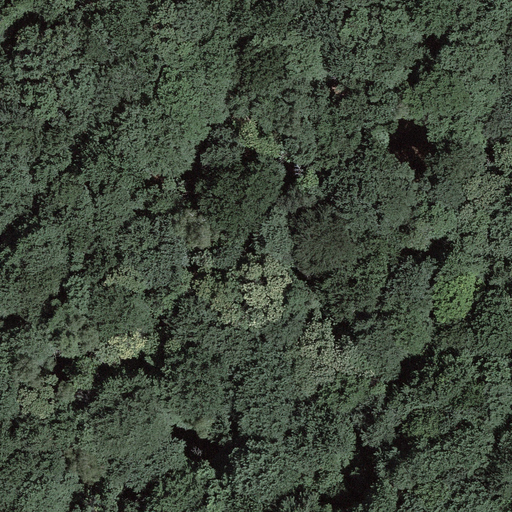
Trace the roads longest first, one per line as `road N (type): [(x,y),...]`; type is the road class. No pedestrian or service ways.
road 1 (track): [(0,448),(107,377),(244,254),(383,156),(511,87)]
road 2 (track): [(0,186),(149,74),(224,52),(511,16)]
